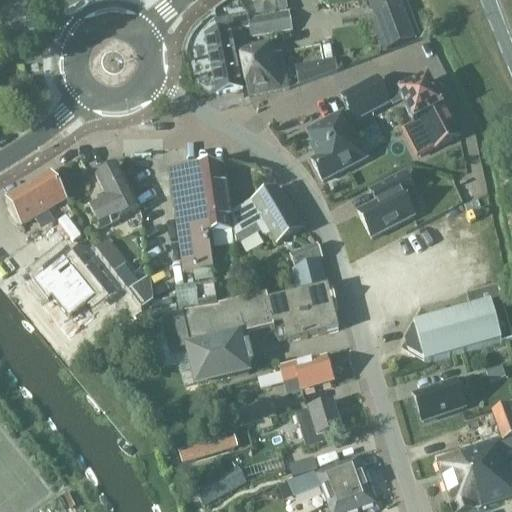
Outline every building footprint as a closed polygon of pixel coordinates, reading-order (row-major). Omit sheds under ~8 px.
[(277,13),(287,11),(285,0),(280,0),(275,1),(277,13)] [(399,0),(381,0),(368,5),(385,51),(414,41),(399,0)] [(264,3),(266,15),(276,13),(274,1),(264,3)] [(262,3),(253,5),(255,17),(264,15),(262,3)] [(248,21),(247,21),(249,30),(251,40),(291,32),(288,13),(248,21)] [(217,35),(205,37),(209,60),(216,96),(243,90),(236,55),(232,33),(249,30),(247,21),(248,21),(247,15),(214,22),(217,35)] [(247,89),(249,98),(288,90),(281,54),(272,56),(270,43),(238,49),(239,54),(247,89)] [(296,75),(298,87),(336,73),(334,60),(308,64),(310,72),(296,75)] [(311,162),(322,184),(367,160),(349,126),(389,105),(376,80),(341,99),(349,113),(343,116),(342,114),(305,133),(312,145),(309,147),(316,159),(311,162)] [(433,93),(427,83),(399,97),(413,126),(420,122),(435,151),(459,138),(435,92),(433,93)] [(118,222),(139,211),(117,167),(96,178),(106,199),(89,208),(101,233),(119,224),(118,222)] [(229,217),(229,214),(222,169),(193,168),(167,171),(182,276),(193,274),(195,283),(213,280),(211,272),(213,271),(208,238),(232,233),(229,217)] [(66,203),(50,176),(50,175),(6,200),(22,229),(66,203)] [(357,214),(371,241),(413,218),(404,201),(415,195),(404,175),(376,189),(382,201),(357,214)] [(301,230),(278,190),(277,188),(229,214),(229,217),(232,233),(233,233),(236,247),(260,234),(263,240),(269,236),(275,245),(301,230)] [(102,245),(95,250),(142,310),(153,302),(149,276),(138,285),(124,267),(105,242),(102,245)] [(266,298),(274,330),(283,327),(287,344),(338,332),(333,314),(336,314),(330,290),(327,291),(319,261),(321,260),(316,247),(289,258),(294,271),(291,272),(296,296),(268,303),(267,298),(266,298)] [(72,253),(62,261),(37,279),(57,304),(48,311),(74,345),(109,318),(98,303),(106,297),(72,253)] [(103,262),(89,274),(104,292),(118,281),(103,262)] [(250,302),(218,310),(215,285),(175,291),(179,318),(161,322),(171,360),(189,356),(197,389),(249,376),(246,366),(252,365),(248,348),(242,350),(240,340),(274,332),(274,330),(266,298),(250,302)] [(424,367),(501,346),(511,342),(511,341),(498,288),(466,297),(470,313),(430,323),(422,318),(416,327),(413,328),(414,331),(404,349),(407,350),(405,353),(423,364),(424,367)] [(0,291),(0,324),(16,312),(0,291)] [(297,383),(301,395),(332,386),(325,362),(312,366),(311,362),(280,372),(281,375),(257,382),(260,392),(284,385),(284,387),(297,383)] [(485,374),(489,384),(504,379),(500,369),(485,374)] [(467,390),(464,382),(413,398),(421,424),(463,410),(458,393),(467,390)] [(243,428),(274,419),(270,404),(238,413),(243,428)] [(436,463),(435,463),(444,489),(447,498),(452,511),(467,511),(511,497),(511,493),(508,483),(511,481),(511,479),(508,467),(506,463),(511,460),(511,404),(511,405),(508,406),(491,412),(498,433),(501,442),(499,443),(498,440),(447,457),(436,461),(436,463)] [(324,437),(338,433),(340,432),(332,405),(309,412),(309,413),(296,417),(306,451),(326,445),(324,437)] [(231,435),(177,451),(181,466),(236,449),(231,435)] [(362,472),(360,472),(356,460),(289,485),(294,499),(320,490),(328,511),(354,511),(374,505),(362,472)] [(313,461),(289,468),(292,480),(317,473),(313,461)] [(236,470),(195,494),(203,509),(245,485),(236,470)]
